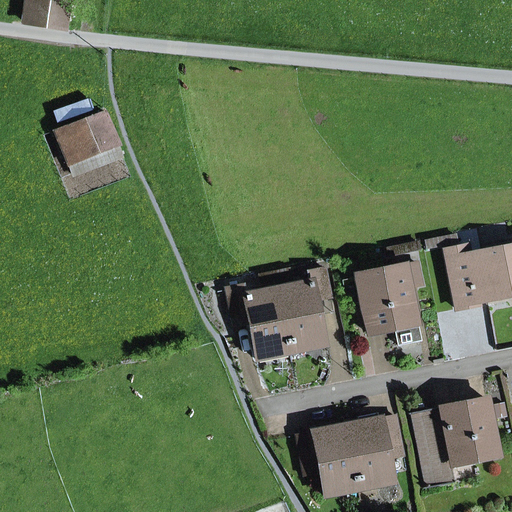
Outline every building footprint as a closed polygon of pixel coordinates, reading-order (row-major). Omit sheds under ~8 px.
[(15,0),(12,20),(65,28),(69,0),(15,0)] [(66,162),(116,143),(103,111),(54,133),(66,162)] [(424,241),(426,248),(456,242),(455,235),(424,241)] [(387,249),(388,256),(419,250),(418,243),(387,249)] [(476,306),(475,301),(509,294),(511,293),(511,246),(466,256),(464,246),(445,250),(456,310),(476,306)] [(394,328),(414,323),(407,288),(405,279),(419,277),(416,263),(355,275),(367,333),(394,328)] [(307,272),(310,282),(276,288),(288,345),(322,338),(314,301),(329,298),(323,268),(307,272)] [(407,288),(421,285),(419,277),(405,279),(407,288)] [(246,315),(253,352),(288,345),(276,288),(243,295),(241,285),(225,288),(231,318),(246,315)] [(414,323),(394,328),(397,346),(420,341),(416,323),(414,323)] [(255,359),(323,345),(322,338),(288,345),(253,352),(255,359)] [(453,482),(450,466),(497,457),(485,399),(408,414),(423,488),(453,482)] [(399,444),(394,416),(344,426),(356,482),(390,475),(385,447),(399,444)] [(316,461),(321,489),(356,482),(344,426),(295,435),(301,464),(316,461)] [(323,496),(392,483),(390,475),(356,482),(321,489),(323,496)]
